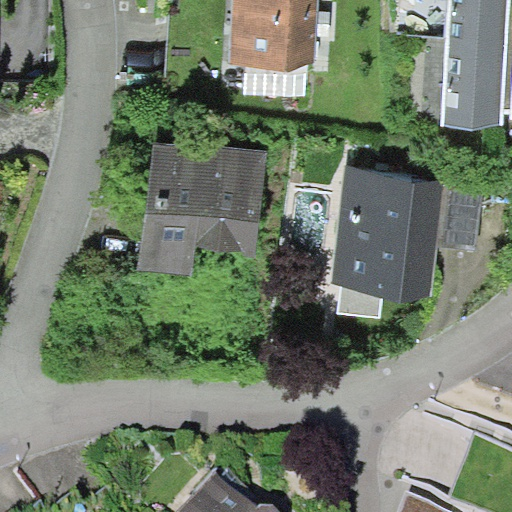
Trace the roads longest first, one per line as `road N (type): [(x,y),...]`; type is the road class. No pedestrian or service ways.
road 1 (residential): [(91,0),(99,78),(1,415)]
road 2 (residential): [(1,415),(188,404),(357,410)]
road 3 (residential): [(357,410),(511,301)]
